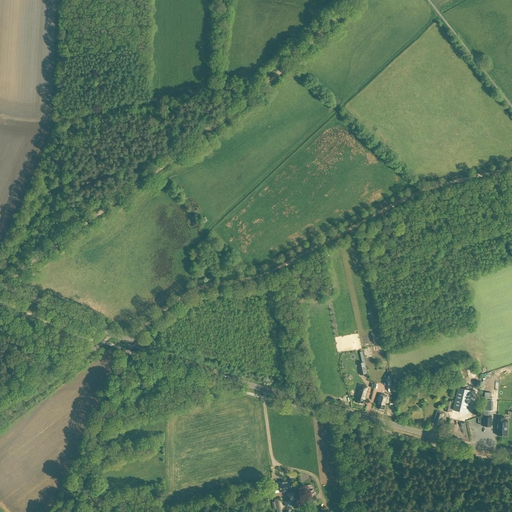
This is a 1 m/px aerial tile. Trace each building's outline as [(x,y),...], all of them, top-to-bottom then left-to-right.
[(363,362),(357,363),(360,375),(366,374),(363,362)] [(365,398),(368,388),(359,385),(355,402),(362,404),(364,398),(365,398)] [(457,387),(452,410),(467,413),(472,391),(457,387)] [(378,394),(377,400),(378,401),(376,408),(383,410),(385,405),(384,404),(385,403),(387,396),(378,394)] [(493,400),(483,400),(483,410),(492,411),(493,400)] [(442,418),(444,414),(436,411),(433,421),(435,421),(434,424),(438,425),(439,423),(440,423),(441,420),(442,418)] [(482,416),(482,426),(490,426),(490,416),(482,416)] [(505,416),(496,416),(496,430),(497,430),(497,435),(507,435),(508,419),(505,419),(505,416)] [(295,492),(294,486),(292,486),(291,480),(284,481),(285,492),(286,494),(295,492)] [(278,482),(274,483),(275,490),(279,489),(279,492),(285,492),(284,481),(278,482)] [(281,511),(279,498),(274,499),(275,501),(272,502),(273,509),(276,509),(276,511),(281,511)]
